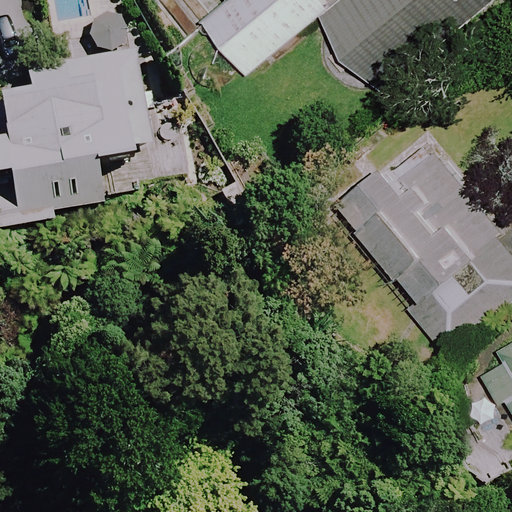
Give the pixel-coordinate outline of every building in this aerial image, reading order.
[(325,0),(224,0),(227,2),(202,22),(247,77),(332,9),(325,0)] [(499,0),(346,0),(319,25),(391,102),(499,0)] [(0,191),(131,166),(128,152),(146,148),(128,57),(22,78),(26,99),(0,103),(0,191)] [(428,307),(417,315),(455,364),(511,319),(511,242),(437,148),(416,165),(411,170),(354,214),(428,307)] [(500,367),(482,378),(499,406),(508,400),(511,406),(511,348),(495,358),(500,367)] [(511,469),(511,450),(484,404),(435,434),(472,494),(511,469)]
